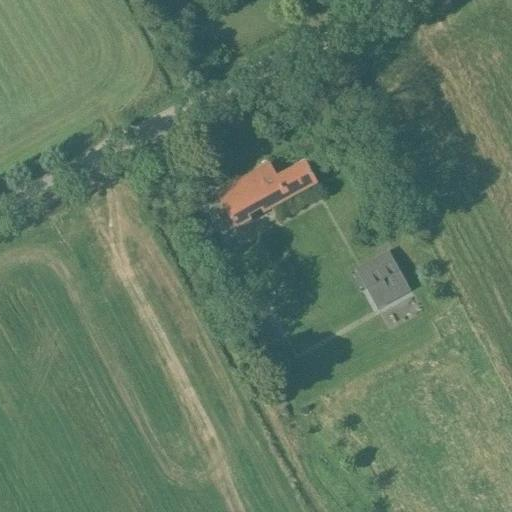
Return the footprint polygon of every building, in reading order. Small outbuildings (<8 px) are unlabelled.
[(217,194),(236,229),(318,185),(306,163),(269,183),(262,169),(217,194)] [(389,249),(364,263),(376,283),(367,287),(377,304),(391,295),(394,301),(400,297),(397,292),(406,287),(400,277),(404,275),(389,249)] [(142,292),(162,284),(151,257),(130,266),(142,292)] [(126,317),(150,368),(193,348),(169,297),(126,317)] [(152,372),(184,437),(229,415),(207,371),(200,374),(190,353),(152,372)]
